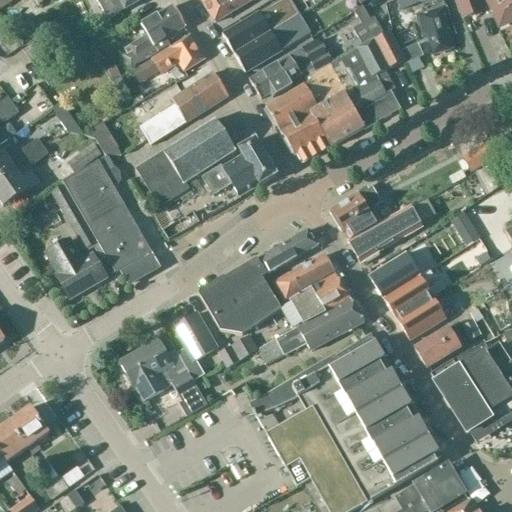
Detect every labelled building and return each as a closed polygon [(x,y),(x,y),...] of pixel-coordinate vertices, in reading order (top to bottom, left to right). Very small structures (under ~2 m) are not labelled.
[(145,0),(103,0),(97,4),(104,16),(105,15),(109,21),(145,0)] [(257,0),(200,0),(215,25),(257,0)] [(282,0),(222,37),(234,56),(299,16),(289,0),(282,0)] [(400,12),(421,3),(420,0),(393,0),(384,4),(401,46),(413,41),(400,12)] [(479,0),(454,0),(463,21),(485,13),(479,0)] [(511,0),(485,0),(489,7),(493,5),(496,11),(494,16),(500,30),(511,24),(511,0)] [(140,66),(139,65),(158,54),(170,47),(167,41),(185,30),(173,8),(141,27),(147,38),(124,52),(127,56),(123,58),(131,71),(140,66)] [(417,16),(423,37),(427,36),(433,55),(454,49),(443,8),(417,16)] [(299,16),(234,56),(245,74),(310,34),(299,16)] [(354,32),(363,48),(374,42),(384,36),(376,20),(354,32)] [(390,34),(374,42),(358,51),(359,52),(310,79),(313,84),(306,88),(319,110),(320,113),(282,135),(294,156),(296,155),(302,165),(331,149),(364,130),(365,132),(402,112),(392,93),(386,96),(377,78),(406,62),(390,34)] [(133,74),(140,86),(159,74),(160,76),(178,65),(184,73),(204,61),(190,38),(133,74)] [(273,100),(320,72),(310,55),(318,50),(315,44),(249,82),(261,101),(270,95),(273,100)] [(402,52),(408,64),(423,57),(418,45),(402,52)] [(175,109),(140,130),(151,147),(157,144),(228,100),(213,76),(171,102),(175,109)] [(35,86),(16,101),(24,111),(43,97),(35,86)] [(280,132),(319,110),(306,88),(305,86),(266,109),(280,132)] [(0,104),(0,118),(14,108),(8,99),(0,104)] [(0,118),(0,122),(3,126),(19,115),(14,108),(0,118)] [(216,121),(151,162),(136,172),(160,209),(175,200),(189,191),(185,185),(236,154),(230,145),(236,141),(226,126),(221,129),(216,121)] [(499,138),(464,159),(472,173),(495,160),(498,165),(511,158),(499,138)] [(21,152),(27,161),(44,149),(37,140),(21,152)] [(237,152),(241,158),(203,182),(214,199),(232,187),(239,199),(276,177),(255,141),(237,152)] [(94,146),(67,165),(74,176),(101,157),(94,146)] [(27,161),(33,168),(49,156),(44,149),(27,161)] [(0,179),(14,170),(0,150),(0,179)] [(98,164),(63,185),(64,187),(98,245),(113,271),(115,275),(151,255),(112,188),(116,190),(119,187),(117,173),(114,170),(105,176),(98,164)] [(497,164),(476,176),(487,196),(508,185),(497,164)] [(0,205),(3,210),(29,191),(14,170),(0,179),(0,205)] [(85,252),(98,245),(64,187),(51,195),(73,231),(85,252)] [(338,223),(336,224),(342,235),(345,233),(350,242),(381,224),(373,211),(382,206),(373,190),(370,192),(368,189),(347,201),(348,203),(332,213),(338,223)] [(349,245),(360,265),(365,262),(366,265),(379,258),(377,255),(399,243),(398,240),(420,229),(410,211),(389,223),(388,222),(349,245)] [(242,338),(272,320),(282,314),(262,281),(317,247),(308,233),(199,299),(221,335),(242,338)] [(92,257),(84,262),(71,240),(45,255),(58,277),(56,279),(70,303),(106,282),(92,257)] [(410,254),(369,279),(383,302),(424,276),(423,275),(410,254)] [(490,262),(486,255),(476,261),(480,269),(490,262)] [(295,273),(272,286),(295,325),(301,321),(305,327),(319,321),(350,302),(323,257),(305,268),(301,267),(296,270),(295,273)] [(424,276),(383,302),(396,322),(432,299),(425,288),(435,282),(429,271),(423,275),(424,276)] [(432,299),(396,322),(410,344),(446,321),(432,299)] [(305,327),(257,353),(266,368),(307,347),(311,354),(363,324),(350,302),(319,321),(305,327)] [(183,315),(172,322),(175,328),(172,330),(173,332),(185,351),(177,356),(188,373),(187,374),(193,384),(194,384),(205,377),(197,364),(218,351),(197,316),(187,322),(183,315)] [(462,329),(469,343),(481,337),(474,323),(462,329)] [(511,347),(511,325),(502,340),(511,347)] [(449,329),(439,335),(415,350),(427,371),(462,350),(449,329)] [(260,407),(253,412),(256,418),(267,415),(284,408),(300,400),(301,401),(382,355),(372,337),(338,357),(337,355),(257,403),(260,407)] [(249,339),(219,356),(227,371),(257,353),(249,339)] [(197,391),(187,374),(179,378),(156,340),(146,347),(147,350),(120,366),(134,391),(135,390),(144,406),(167,392),(167,391),(173,388),(182,405),(179,406),(187,420),(207,409),(197,391)] [(453,362),(432,375),(438,385),(436,385),(467,436),(468,435),(511,408),(511,370),(497,347),(489,353),(485,346),(453,362)] [(392,373),(382,355),(301,401),(308,413),(267,437),(270,442),(392,373)] [(270,442),(280,460),(403,391),(392,373),(270,442)] [(280,460),(290,478),(413,409),(403,391),(280,460)] [(312,483),(314,488),(423,427),(413,409),(290,478),(298,491),(312,483)] [(41,451),(37,445),(48,437),(30,411),(9,426),(27,452),(28,451),(32,458),(41,451)] [(486,432),(499,448),(511,437),(499,421),(486,432)] [(9,426),(0,432),(0,457),(6,467),(27,452),(9,426)] [(314,488),(325,506),(433,445),(423,427),(314,488)] [(440,456),(433,445),(325,506),(327,511),(357,511),(439,466),(435,459),(440,456)] [(438,511),(439,511),(438,511),(449,511),(465,502),(463,497),(466,495),(447,467),(395,501),(402,511),(438,511)] [(78,469),(61,481),(59,478),(50,485),(59,498),(68,491),(85,479),(78,469)] [(52,503),(59,498),(50,485),(43,490),(52,503)] [(76,493),(66,499),(74,511),(75,511),(85,506),(76,493)] [(307,496),(295,502),(300,511),(306,511),(314,508),(307,496)] [(17,507),(10,511),(38,511),(39,511),(33,503),(30,498),(17,507)] [(372,506),(374,511),(396,511),(390,498),(372,506)] [(64,511),(74,511),(66,499),(59,504),(64,511)] [(476,511),(471,503),(456,511),(476,511)]
